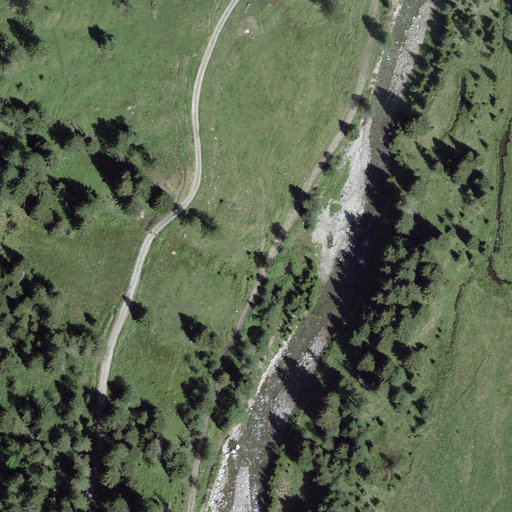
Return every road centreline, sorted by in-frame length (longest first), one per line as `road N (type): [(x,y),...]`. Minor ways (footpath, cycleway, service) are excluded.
road 1 (track): [(374,0),(346,123),(222,366),(188,511)]
road 2 (track): [(235,0),(212,33),(194,88),(192,191),(143,249),(94,396),(84,511)]
